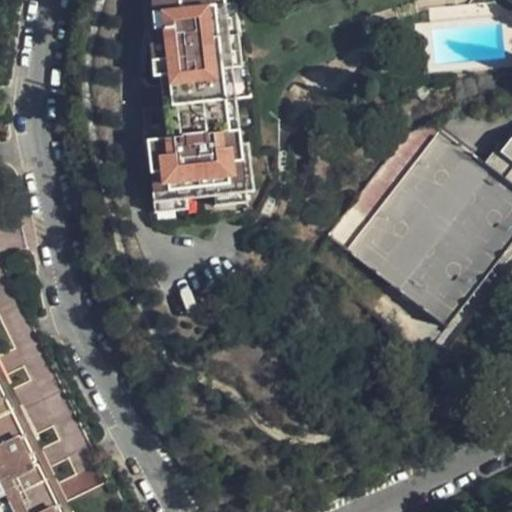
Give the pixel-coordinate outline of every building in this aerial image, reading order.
[(144,141),(150,203),(182,201),(210,197),(240,195),(238,160),(231,98),(246,96),(237,7),(236,0),(149,0),(151,25),(162,25),(162,41),(143,43),(146,75),(148,82),(155,88),(158,89),(163,140),(144,141)] [(511,0),(483,0),(504,15),(511,4),(511,0)] [(400,139),(319,235),(430,329),(511,234),(511,139),(500,145),(478,170),(427,128),(400,139)] [(238,160),(240,195),(249,194),(246,160),(238,160)] [(240,195),(210,197),(211,210),(241,206),(241,200),(240,195)] [(182,201),(150,203),(151,216),(183,213),(182,201)] [(0,365),(0,509),(1,511),(73,511),(68,500),(0,365)]
